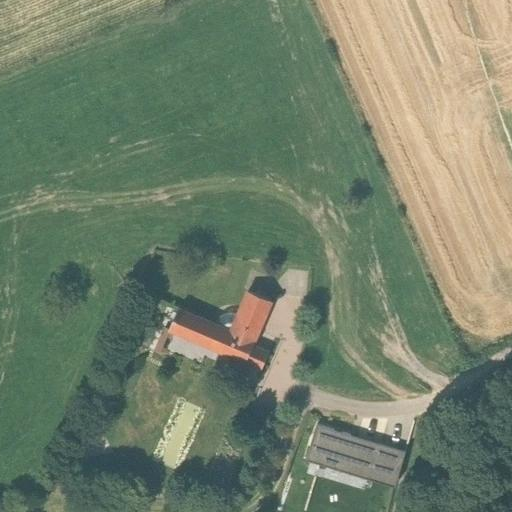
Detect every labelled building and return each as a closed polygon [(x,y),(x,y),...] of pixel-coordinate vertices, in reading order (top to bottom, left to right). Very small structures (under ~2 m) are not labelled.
[(171,325),(172,325),(229,349),(230,350),(260,362),(263,364),(270,347),(254,340),(273,296),(247,285),(237,310),(234,309),(228,309),(223,311),(218,317),(181,302),(171,325)] [(172,325),(171,325),(165,323),(155,347),(162,349),(172,325)] [(260,362),(230,350),(226,361),(256,374),(260,362)] [(317,421),(307,455),(396,481),(406,447),(317,421)] [(71,458),(63,473),(77,483),(87,469),(71,458)]
